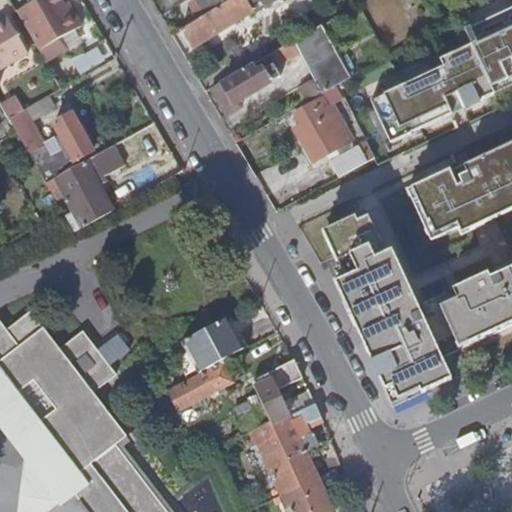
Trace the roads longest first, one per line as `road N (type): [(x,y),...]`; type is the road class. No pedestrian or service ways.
road 1 (residential): [(119,0),(260,236),(379,462)]
road 2 (unknown): [(227,180),(0,305)]
road 3 (residential): [(379,462),(511,400)]
